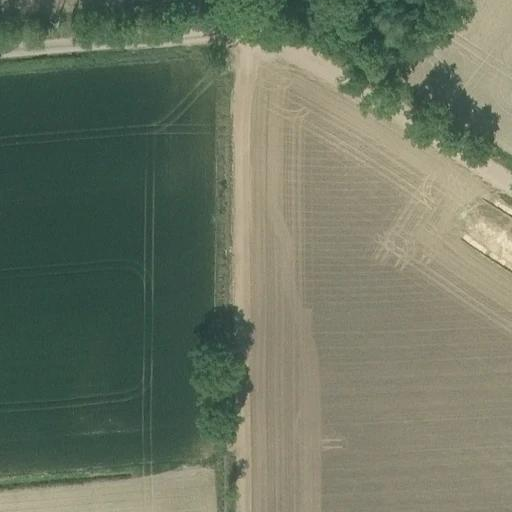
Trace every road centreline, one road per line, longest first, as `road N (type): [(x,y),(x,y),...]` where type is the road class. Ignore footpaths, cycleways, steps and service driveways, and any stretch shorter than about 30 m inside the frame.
road 1 (track): [(245,511),(243,49),(232,22)]
road 2 (track): [(511,193),(277,40),(232,22)]
road 3 (unclassified): [(0,51),(220,31),(232,22),(237,0)]
